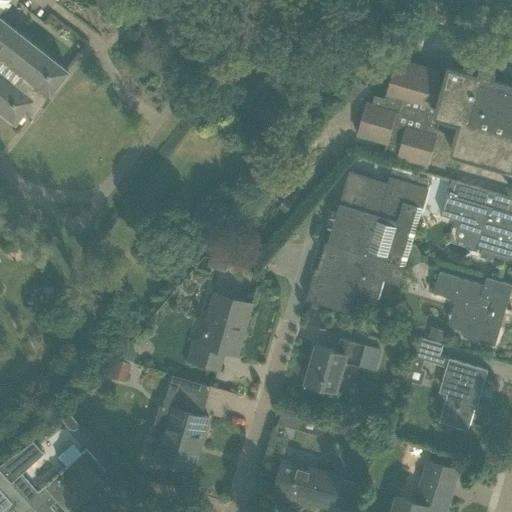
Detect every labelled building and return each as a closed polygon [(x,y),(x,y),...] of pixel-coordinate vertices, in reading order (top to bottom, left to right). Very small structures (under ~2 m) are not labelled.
[(0,16),(0,112),(13,123),(23,110),(31,116),(67,70),(0,16)] [(241,35),(218,68),(240,83),(258,57),(263,50),(241,35)] [(443,87),(435,85),(439,71),(396,59),(385,98),(379,96),(377,105),(365,102),(356,133),(399,146),(396,156),(427,165),(438,131),(456,136),(452,152),(511,168),(511,76),(481,67),(479,74),(449,66),(443,87)] [(316,275),(309,298),(350,310),(355,293),(376,299),(387,259),(407,265),(409,255),(413,244),(429,187),(426,186),(428,178),(391,167),(388,175),(387,181),(349,170),(328,242),(330,243),(320,276),(316,275)] [(481,251),(480,255),(492,259),(493,255),(507,259),(511,256),(511,196),(451,178),(441,213),(460,219),(466,231),(463,241),(466,247),(481,251)] [(413,244),(409,255),(419,258),(420,254),(415,245),(413,244)] [(419,258),(409,255),(407,265),(406,265),(409,266),(411,266),(418,262),(419,258)] [(215,261),(213,267),(225,271),(227,265),(215,261)] [(459,327),(463,335),(495,344),(499,329),(497,324),(499,317),(502,318),(511,285),(511,283),(493,278),(486,276),(484,283),(439,270),(432,292),(463,301),(461,307),(464,311),(459,327)] [(193,339),(187,358),(199,362),(218,367),(223,350),(237,354),(251,303),(232,297),(214,292),(200,342),(193,339)] [(431,327),(428,338),(442,342),(443,343),(447,332),(431,327)] [(479,390),(481,391),(488,368),(448,357),(440,354),(443,343),(442,342),(428,338),(419,335),(413,356),(423,359),(436,363),(447,366),(442,383),(448,385),(438,420),(448,423),(468,429),(479,390)] [(305,381),(324,386),(335,389),(343,360),(359,364),(365,343),(340,336),(336,350),(316,344),(305,381)] [(129,344),(121,355),(134,362),(138,355),(136,350),(129,344)] [(413,356),(410,365),(421,368),(423,359),(413,356)] [(117,358),(112,376),(126,380),(131,363),(117,358)] [(181,466),(190,468),(197,443),(200,444),(209,416),(199,413),(200,408),(202,409),(209,385),(172,375),(163,409),(170,411),(161,441),(160,440),(156,454),(155,458),(181,465),(181,466)] [(283,407),(278,423),(297,429),(302,413),(283,407)] [(68,413),(60,419),(67,428),(73,429),(78,425),(68,413)] [(31,440),(0,461),(0,471),(8,481),(33,508),(35,511),(54,511),(49,505),(55,500),(65,511),(67,511),(80,501),(77,498),(99,479),(97,476),(104,469),(86,448),(78,455),(36,492),(19,472),(41,453),(32,441),(31,440)] [(397,495),(393,507),(391,511),(444,511),(457,469),(426,460),(414,500),(397,495)] [(332,506),(338,486),(341,476),(316,469),(315,471),(281,461),(272,493),(297,500),(298,496),(332,506)] [(0,511),(35,511),(33,508),(8,481),(0,471),(0,511)]
